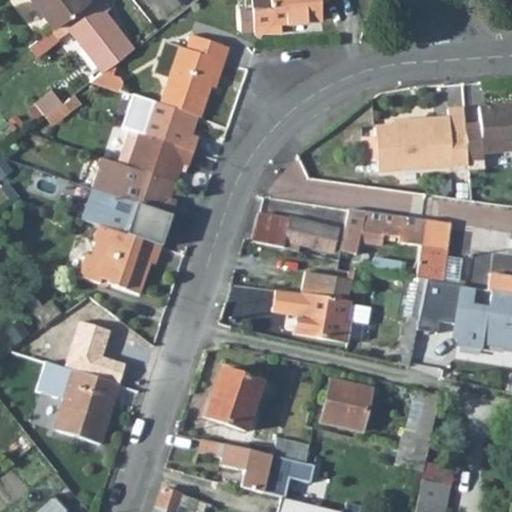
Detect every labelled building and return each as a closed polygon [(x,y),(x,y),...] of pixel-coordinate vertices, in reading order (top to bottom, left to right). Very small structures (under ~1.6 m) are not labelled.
[(62,19),(85,0),(31,0),(52,26),(62,19)] [(101,70),(110,63),(132,46),(105,9),(109,6),(103,0),(85,0),(62,19),(101,70)] [(269,0),(270,4),(251,5),(253,33),(280,31),(279,21),(320,18),(320,1),(319,0),(269,0)] [(159,103),(196,116),(199,117),(210,87),(218,62),(222,63),(228,48),(190,35),(185,49),(178,47),(165,42),(154,73),(167,77),(159,103)] [(214,88),(222,63),(218,62),(210,87),(214,88)] [(112,74),(115,65),(110,63),(101,70),(112,74)] [(101,70),(89,79),(119,90),(122,82),(118,76),(112,74),(101,70)] [(61,101),(52,88),(33,102),(44,115),(55,105),(61,101)] [(61,101),(55,105),(69,110),(80,102),(73,92),(61,101)] [(127,130),(137,133),(193,152),(197,138),(190,135),(196,116),(159,103),(148,100),(131,94),(120,127),(127,130)] [(55,105),(44,115),(51,124),(69,110),(55,105)] [(482,153),(511,151),(511,105),(477,108),(478,124),(479,131),(464,132),(466,161),(482,160),(482,153)] [(464,131),(463,125),(462,108),(446,110),(447,119),(448,132),(464,131)] [(447,119),(431,120),(432,124),(392,126),(373,127),(373,136),(361,137),(362,162),(365,162),(375,161),(376,171),(466,165),(466,161),(464,132),(464,131),(448,132),(447,119)] [(479,131),(478,124),(463,125),(464,131),(464,132),(479,131)] [(116,162),(126,166),(137,133),(127,130),(116,162)] [(137,133),(126,166),(174,182),(178,171),(180,163),(187,165),(188,165),(193,152),(137,133)] [(7,156),(17,149),(10,141),(0,148),(7,156)] [(101,157),(91,188),(171,216),(176,201),(168,199),(174,182),(126,166),(116,162),(101,157)] [(376,171),(375,161),(365,162),(366,171),(376,171)] [(187,165),(180,163),(178,171),(184,173),(187,165)] [(6,183),(2,178),(0,179),(0,187),(10,201),(16,197),(19,195),(8,182),(6,183)] [(468,193),(467,181),(453,182),(453,194),(468,193)] [(171,216),(91,188),(80,219),(98,225),(153,244),(158,227),(166,230),(171,216)] [(419,245),(423,219),(347,209),(338,251),(354,255),(357,242),(381,245),(382,235),(385,236),(394,237),(397,237),(397,242),(419,245)] [(336,231),(288,220),(258,214),(251,241),(282,247),(297,250),(299,244),(331,252),(336,231)] [(441,283),(449,223),(423,219),(419,245),(415,279),(441,283)] [(153,244),(98,225),(91,242),(94,243),(90,255),(85,254),(76,276),(97,283),(99,279),(106,281),(105,284),(138,295),(149,262),(154,264),(160,246),(153,244)] [(302,295),(346,302),(352,274),(347,272),(345,280),(318,274),(315,284),(304,282),(302,295)] [(511,278),(488,274),(486,290),(491,291),(511,293),(511,278)] [(471,304),(474,288),(441,283),(436,322),(460,325),(456,346),(480,350),(481,344),(505,347),(504,350),(511,350),(511,293),(491,291),(488,306),(471,304)] [(41,306),(31,294),(21,301),(42,327),(60,314),(49,300),(41,306)] [(346,302),(302,295),(299,294),(292,333),(344,342),(345,336),(348,323),(345,322),(348,303),(346,302)] [(118,320),(88,297),(73,307),(94,323),(108,333),(118,320)] [(369,307),(348,303),(345,322),(348,323),(345,336),(360,339),(362,323),(366,323),(369,307)] [(94,323),(73,307),(42,328),(52,341),(78,324),(87,330),(94,323)] [(407,366),(411,347),(394,343),(390,363),(407,366)] [(63,400),(72,371),(60,367),(51,396),(63,400)] [(215,392),(206,419),(245,431),(261,382),(218,368),(211,390),(215,392)] [(117,385),(72,370),(72,371),(63,400),(53,431),(99,445),(117,385)] [(361,432),(370,389),(329,380),(319,423),(361,432)] [(206,419),(215,392),(211,390),(202,417),(206,419)] [(421,402),(424,392),(414,390),(412,399),(421,402)] [(425,458),(438,395),(424,392),(421,402),(412,399),(399,450),(425,458)] [(271,456),(270,456),(200,439),(196,453),(219,458),(217,465),(242,471),(239,487),(261,493),(283,498),(288,478),(309,482),(313,466),(304,464),(271,456)] [(304,464),(307,446),(276,439),(271,456),(304,464)] [(425,458),(399,450),(397,450),(394,465),(422,472),(424,462),(425,458)] [(422,472),(420,480),(443,485),(447,467),(424,462),(422,472)] [(161,490),(153,511),(192,511),(196,501),(206,504),(210,505),(218,482),(182,473),(175,494),(161,490)] [(443,485),(420,480),(413,511),(443,511),(449,486),(443,485)] [(285,511),(287,501),(273,497),(271,507),(285,511)] [(88,511),(78,501),(67,511),(88,511)] [(202,511),(206,504),(196,501),(192,511),(202,511)]
